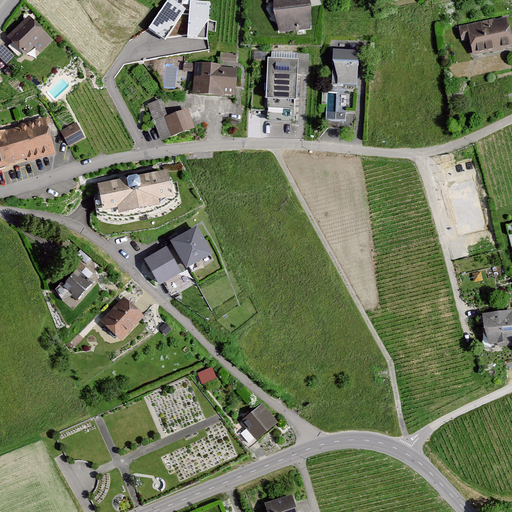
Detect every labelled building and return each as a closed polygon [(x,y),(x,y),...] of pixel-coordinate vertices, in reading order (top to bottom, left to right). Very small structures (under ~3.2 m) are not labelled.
[(186,9),(172,0),(166,0),(148,28),(165,40),(186,9)] [(209,2),(189,0),(187,38),(206,39),(209,2)] [(300,0),(264,0),(269,34),(305,30),(300,0)] [(49,42),(23,18),(2,40),(27,64),(49,42)] [(507,50),(501,20),(458,29),(465,58),(507,50)] [(0,46),(0,57),(9,64),(16,55),(2,45),(0,46)] [(364,57),(326,52),(318,118),(355,123),(364,57)] [(229,100),(234,59),(217,57),(215,69),(191,66),(188,96),(229,100)] [(298,58),(268,57),(267,98),(297,99),(298,58)] [(182,112),(159,121),(166,142),(190,134),(182,112)] [(39,122),(0,133),(0,170),(49,157),(39,122)] [(73,126),(56,134),(63,150),(80,142),(73,126)] [(476,198),(469,170),(443,176),(450,204),(476,198)] [(160,177),(88,189),(92,219),(115,222),(147,218),(176,201),(174,184),(162,187),(160,177)] [(197,226),(173,241),(174,243),(146,260),(160,283),(212,252),(197,226)] [(90,283),(77,271),(64,286),(77,297),(90,283)] [(143,316),(124,299),(103,320),(122,338),(143,316)] [(510,343),(508,313),(474,316),(477,346),(510,343)] [(171,329),(165,323),(160,329),(166,334),(171,329)] [(216,377),(212,368),(198,374),(202,383),(216,377)] [(262,405),(243,421),(258,438),(277,422),(262,405)] [(297,511),(291,495),(264,504),(266,511),(297,511)]
